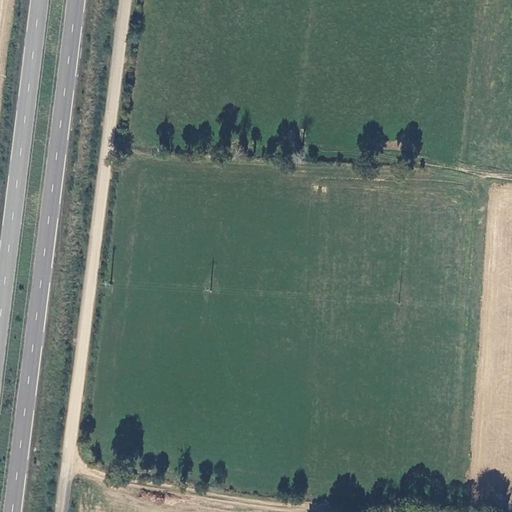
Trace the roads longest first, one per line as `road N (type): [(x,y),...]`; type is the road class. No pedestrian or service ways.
road 1 (trunk): [(11,511),(74,0)]
road 2 (unclassified): [(62,511),(125,0)]
road 3 (trunk): [(39,0),(0,323)]
